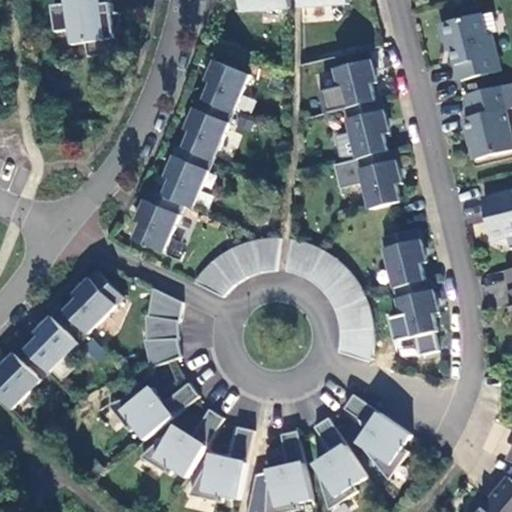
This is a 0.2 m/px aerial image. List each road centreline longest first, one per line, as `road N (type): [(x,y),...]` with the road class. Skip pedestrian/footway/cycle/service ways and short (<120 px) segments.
road 1 (residential): [(396,0),(474,303),(476,371),(461,419),(334,363)]
road 2 (residential): [(53,233),(112,178),(163,79),(187,0)]
road 3 (residential): [(334,363),(308,399),(288,406),(249,400),(219,358),(227,318)]
road 4 (residential): [(227,318),(53,233)]
road 5 (residential): [(227,318),(264,290),(300,293),(325,312),(334,363)]
